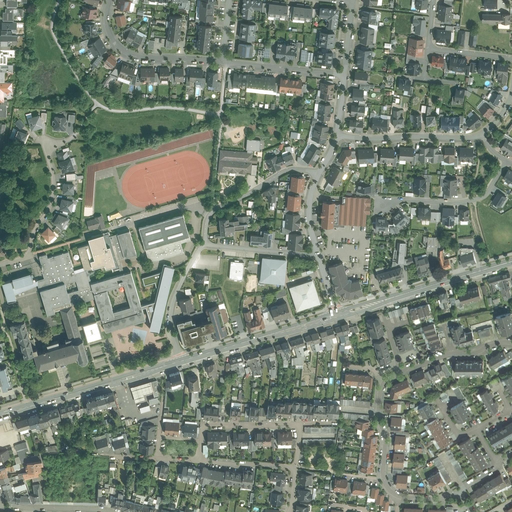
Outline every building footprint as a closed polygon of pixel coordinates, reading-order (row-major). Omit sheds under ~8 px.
[(124,0),(118,0),(117,7),(122,8),(122,9),(124,9),(129,9),(130,2),(130,1),(124,0)] [(255,0),(243,0),(242,10),(243,10),(242,16),(251,17),(252,13),(252,9),(260,10),(261,1),(256,0),(255,0)] [(417,8),(426,9),(427,0),(415,0),(415,2),(416,3),(416,6),(417,8)] [(97,9),(88,8),(88,5),(86,4),(85,7),(84,7),(83,12),(84,12),(83,17),(89,18),(89,16),(95,18),(97,9)] [(443,6),(441,5),(440,6),(439,12),(450,13),(451,7),(451,6),(443,6)] [(7,8),(6,8),(5,13),(3,13),(3,19),(4,19),(13,19),(14,14),(17,14),(17,15),(23,15),(23,9),(16,9),(7,8)] [(338,9),(326,8),(326,9),(320,8),(319,17),(323,17),(326,22),(326,26),(335,27),(336,21),(337,21),(338,9)] [(376,13),(362,11),(361,20),(369,21),(375,22),(375,21),(376,13)] [(502,15),(483,14),(483,22),(502,23),(510,23),(510,14),(502,14),(502,15)] [(124,15),(116,17),(118,25),(126,24),(124,15)] [(423,20),(413,19),(413,25),(416,25),(415,33),(424,34),(425,20),(423,20)] [(240,36),(254,38),(255,23),(241,21),(240,36)] [(13,22),(4,22),(2,22),(2,27),(3,27),(3,29),(8,30),(8,35),(11,36),(12,27),(16,27),(16,22),(13,22)] [(86,24),(85,24),(85,27),(84,27),(84,31),(85,31),(85,33),(89,33),(89,34),(89,33),(92,33),(92,34),(92,33),(96,33),(95,29),(96,29),(95,29),(95,27),(96,27),(95,27),(95,24),(94,24),(86,24)] [(131,26),(123,31),(125,34),(128,35),(130,30),(132,31),(133,29),(131,26)] [(368,28),(362,28),(361,32),(360,33),(359,36),(360,37),(361,37),(360,42),(364,42),(365,44),(367,44),(368,43),(372,43),(373,29),(374,29),(368,28)] [(132,31),(130,30),(128,35),(125,40),(131,43),(136,34),(137,33),(132,31)] [(445,31),(437,30),(436,41),(449,42),(450,32),(450,31),(445,31)] [(320,39),(334,41),(334,33),(327,32),(321,32),(320,39)] [(136,34),(131,43),(131,44),(137,47),(140,42),(143,37),(142,37),(136,34)] [(2,35),(1,35),(1,39),(0,38),(0,46),(1,47),(1,46),(10,47),(10,42),(17,42),(17,36),(11,36),(8,35),(2,35)] [(89,38),(81,41),(85,47),(88,45),(92,42),(90,38),(89,38)] [(92,42),(88,45),(91,50),(103,43),(100,38),(92,42)] [(420,40),(412,39),(412,42),(410,42),(409,42),(409,46),(421,48),(422,43),(423,43),(423,40),(420,40)] [(283,41),(278,41),(277,46),(276,56),(281,57),(281,58),(284,59),(286,44),(282,43),(283,41)] [(290,44),(286,44),(284,59),(288,59),(288,57),(294,58),(295,48),(295,43),(290,42),(290,44)] [(103,43),(91,50),(95,56),(106,49),(103,43)] [(238,54),(252,55),(252,45),(239,44),(238,54)] [(421,48),(409,46),(408,53),(416,54),(421,55),(421,48)] [(10,49),(1,49),(0,54),(0,53),(0,61),(7,61),(7,54),(11,54),(11,57),(16,57),(16,50),(10,49)] [(361,49),(358,49),(357,58),(370,59),(371,51),(368,50),(361,49)] [(100,54),(93,62),(97,65),(103,57),(100,54)] [(115,57),(111,54),(109,56),(104,61),(112,67),(116,62),(113,59),(115,57)] [(436,57),(432,56),(431,64),(434,65),(435,66),(438,66),(439,65),(442,66),(443,59),(443,57),(439,57),(439,56),(436,56),(436,57)] [(458,58),(450,57),(450,61),(449,61),(449,63),(449,69),(457,70),(458,58)] [(370,59),(357,58),(356,65),(364,66),(369,67),(370,59)] [(467,59),(458,58),(457,70),(465,71),(466,71),(466,65),(467,59)] [(492,62),(480,61),(479,64),(476,64),(476,70),(479,71),(478,73),(486,74),(487,71),(491,72),(491,71),(492,70),(492,68),(491,67),(492,62)] [(415,63),(408,62),(408,63),(408,68),(408,72),(418,73),(419,70),(420,70),(420,67),(419,67),(420,64),(415,63)] [(129,65),(123,63),(120,70),(118,75),(119,76),(125,78),(129,65)] [(508,64),(499,63),(498,69),(497,76),(500,77),(501,78),(500,81),(506,81),(507,74),(508,64)] [(0,64),(0,79),(4,80),(4,71),(13,70),(12,65),(7,65),(0,64)] [(135,67),(129,65),(125,78),(130,80),(131,80),(133,74),(135,67)] [(115,68),(110,74),(112,76),(118,78),(119,76),(118,75),(120,70),(115,68)] [(169,68),(160,68),(160,74),(160,80),(169,80),(169,68)] [(183,69),(179,69),(175,69),(175,74),(175,81),(183,81),(183,69)] [(214,72),(213,71),(211,71),(210,72),(209,72),(208,84),(214,85),(216,85),(217,81),(218,72),(214,72)] [(367,73),(355,72),(354,82),(360,83),(366,83),(367,73)] [(241,74),(234,73),(233,79),(233,87),(240,87),(240,85),(241,74)] [(248,75),(241,74),(240,85),(247,86),(248,75)] [(255,75),(248,75),(247,86),(246,87),(247,87),(246,91),(256,92),(257,85),(254,84),(255,77),(255,75)] [(268,77),(261,76),(261,78),(260,85),(257,85),(256,92),(266,93),(267,89),(268,77)] [(275,78),(268,77),(267,89),(273,90),(274,83),(275,78)] [(285,78),(281,78),(280,84),(279,90),(280,90),(286,91),(288,80),(287,80),(284,79),(285,78)] [(407,79),(403,79),(400,79),(398,88),(408,90),(409,90),(409,86),(410,81),(407,80),(407,79)] [(298,81),(295,81),(295,80),(294,80),(293,92),(299,92),(300,92),(301,86),(301,80),(298,80),(298,81)] [(4,83),(0,82),(0,97),(3,98),(3,88),(12,88),(12,83),(4,83)] [(323,83),(321,83),(321,87),(322,87),(321,90),(333,92),(333,84),(332,84),(323,83)] [(363,90),(353,89),(352,99),(362,100),(363,90)] [(465,90),(457,89),(456,96),(455,101),(457,101),(463,102),(464,95),(465,90)] [(333,92),(321,90),(321,96),(320,97),(325,98),(332,98),(333,92)] [(497,95),(495,93),(493,93),(493,94),(490,99),(498,104),(502,96),(499,94),(498,94),(497,95)] [(324,104),(319,103),(319,104),(318,111),(315,110),(315,111),(318,111),(319,111),(330,112),(331,105),(324,104)] [(486,105),(485,103),(479,109),(483,112),(482,113),(484,114),(485,114),(488,117),(494,110),(493,109),(489,106),(489,107),(486,105)] [(358,106),(351,105),(350,114),(356,114),(364,115),(365,107),(365,106),(358,106)] [(434,115),(429,116),(430,111),(431,110),(431,106),(427,106),(426,113),(426,116),(427,125),(435,124),(434,115)] [(400,110),(394,110),(394,118),(393,118),(394,127),(404,126),(403,118),(400,118),(400,116),(400,111),(400,110)] [(330,112),(319,111),(318,111),(315,111),(319,111),(318,118),(322,119),(329,120),(329,116),(330,116),(330,114),(330,112)] [(420,114),(413,115),(413,126),(421,125),(420,114)] [(474,114),(470,118),(469,119),(467,122),(467,123),(467,127),(472,128),(473,129),(476,126),(476,127),(481,123),(480,123),(482,121),(476,114),(474,114)] [(39,115),(29,118),(32,129),(42,126),(41,122),(40,118),(39,115)] [(66,118),(55,117),(55,121),(54,120),(53,125),(54,125),(54,129),(65,129),(65,126),(66,126),(66,121),(65,121),(66,118)] [(374,118),(373,117),(372,122),(371,128),(375,129),(378,130),(380,118),(374,118)] [(443,117),(442,117),(442,123),(442,125),(441,125),(441,129),(450,129),(450,128),(453,128),(453,117),(443,117)] [(386,119),(380,118),(378,130),(382,130),(385,130),(386,127),(387,120),(386,119)] [(356,120),(350,120),(349,129),(355,129),(361,130),(362,130),(363,122),(363,121),(356,120)] [(310,130),(310,131),(327,134),(328,127),(320,125),(315,124),(315,126),(314,131),(310,130)] [(28,133),(18,129),(14,139),(14,144),(19,144),(19,142),(24,144),(28,133)] [(327,134),(310,131),(314,132),(313,137),(312,139),(317,140),(325,142),(327,134)] [(504,135),(498,142),(503,145),(507,139),(508,138),(504,135)] [(511,141),(507,139),(503,145),(501,149),(503,151),(506,153),(511,142),(511,141)] [(32,145),(32,155),(42,154),(42,145),(32,145)] [(317,148),(312,145),(311,145),(308,151),(304,149),(317,157),(319,154),(321,150),(317,148)] [(290,146),(287,146),(287,150),(282,152),(282,155),(282,156),(285,162),(285,164),(294,161),(291,153),(290,146)] [(429,147),(420,147),(420,153),(419,160),(420,160),(428,161),(429,147)] [(438,147),(429,147),(428,161),(437,161),(438,154),(438,147)] [(317,157),(304,149),(308,151),(304,158),(303,158),(309,162),(313,164),(315,160),(317,157)] [(373,149),(366,150),(366,163),(374,162),(373,153),(373,149)] [(252,153),(221,150),(219,169),(250,172),(251,166),(251,164),(251,162),(252,157),(252,153)] [(350,150),(344,151),(338,160),(345,164),(346,163),(348,158),(351,158),(350,150)] [(366,150),(358,150),(358,154),(359,163),(366,163),(366,150)] [(63,152),(58,154),(60,162),(69,159),(66,151),(63,152)] [(276,156),(266,159),(268,165),(269,168),(270,168),(271,171),(280,167),(279,164),(277,158),(276,156)] [(282,156),(277,158),(279,164),(285,162),(282,156)] [(304,158),(301,157),(298,156),(297,162),(302,165),(306,165),(309,162),(303,158),(304,158)] [(60,162),(59,162),(60,165),(60,166),(61,166),(61,168),(61,169),(61,168),(63,172),(74,168),(70,158),(69,159),(60,162)] [(344,172),(334,167),(331,172),(341,178),(344,172)] [(510,182),(511,182),(511,170),(508,168),(503,177),(505,179),(504,181),(509,183),(510,182)] [(341,178),(331,172),(327,180),(329,181),(334,184),(337,185),(341,178)] [(423,179),(414,178),(414,181),(413,181),(413,189),(413,192),(424,192),(424,190),(425,190),(425,181),(424,181),(425,179),(423,179)] [(66,183),(63,183),(63,192),(73,193),(73,184),(66,183)] [(333,187),(328,184),(325,189),(330,192),(333,187)] [(276,187),(273,187),(272,188),(271,187),(261,193),(263,197),(268,194),(268,195),(268,200),(270,200),(270,209),(274,210),(275,200),(275,196),(276,187)] [(492,202),(500,207),(506,196),(498,191),(492,202)] [(370,198),(347,196),(346,204),(342,204),(334,203),(333,214),(333,223),(365,225),(366,214),(369,214),(370,198)] [(62,199),(60,208),(71,211),(73,201),(62,199)] [(321,213),(333,214),(334,203),(334,202),(323,201),(322,212),(321,212),(321,213)] [(426,208),(426,207),(422,207),(422,208),(419,208),(418,219),(429,219),(430,208),(426,208)] [(469,209),(461,209),(461,220),(469,220),(469,209)] [(400,210),(392,217),(394,220),(393,221),(394,222),(392,224),(388,223),(388,222),(386,221),(386,218),(376,218),(375,229),(387,230),(388,225),(390,226),(390,232),(395,232),(398,230),(394,225),(396,224),(399,227),(408,219),(400,210)] [(292,214),(287,213),(287,214),(286,220),(299,222),(300,218),(299,218),(299,215),(292,214)] [(333,214),(321,213),(321,215),(322,215),(321,225),(328,226),(332,226),(333,223),(333,214)] [(55,214),(51,221),(64,228),(70,219),(59,214),(58,215),(55,214)] [(183,214),(139,227),(145,248),(149,262),(183,252),(181,243),(190,240),(189,235),(183,214)] [(101,215),(95,217),(95,219),(87,221),(89,229),(98,227),(99,229),(105,227),(101,215)] [(248,216),(238,217),(238,220),(239,224),(247,223),(248,216)] [(299,222),(286,220),(285,227),(291,228),(298,228),(298,225),(299,225),(299,222)] [(229,225),(220,226),(221,234),(229,233),(229,227),(229,225)] [(60,232),(62,229),(57,226),(54,231),(63,237),(64,235),(60,232)] [(48,227),(42,233),(49,240),(55,234),(48,227)] [(44,278),(44,279),(38,281),(43,299),(47,314),(55,312),(54,310),(60,309),(72,305),(95,298),(102,319),(103,322),(105,331),(114,328),(145,319),(142,307),(146,306),(151,325),(150,329),(158,331),(173,268),(162,272),(142,277),(144,285),(155,282),(157,290),(154,301),(141,305),(131,271),(124,273),(121,274),(91,283),(87,270),(93,268),(104,264),(106,268),(112,266),(113,270),(119,268),(119,269),(117,260),(120,259),(136,254),(129,230),(109,236),(108,233),(103,235),(103,234),(88,239),(90,244),(77,247),(83,267),(74,270),(68,252),(47,258),(47,255),(46,254),(40,256),(39,256),(39,257),(41,264),(41,265),(40,265),(44,278)] [(272,232),(264,231),(261,231),(260,231),(261,231),(260,236),(251,235),(251,234),(250,243),(253,243),(253,244),(258,244),(258,243),(263,244),(262,244),(262,245),(271,246),(271,245),(271,240),(272,232)] [(290,234),(289,240),(302,242),(302,238),(302,235),(290,234)] [(439,237),(427,236),(427,245),(427,246),(433,246),(439,246),(439,237)] [(302,242),(289,240),(288,247),(301,248),(301,245),(302,245),(302,242)] [(396,260),(396,261),(399,262),(404,262),(404,259),(406,242),(398,242),(397,250),(399,250),(399,254),(397,253),(396,260)] [(448,259),(444,260),(443,255),(443,250),(438,249),(438,256),(442,270),(451,267),(448,259)] [(460,256),(463,266),(476,262),(473,252),(469,253),(467,254),(460,256)] [(419,259),(424,275),(428,274),(429,274),(427,266),(430,265),(427,257),(419,259)] [(286,260),(263,258),(261,276),(260,276),(259,282),(265,282),(265,281),(281,283),(280,290),(283,289),(286,260)] [(424,275),(419,259),(415,260),(417,268),(416,269),(418,277),(419,277),(419,276),(424,275)] [(399,262),(396,261),(396,260),(393,260),(393,261),(392,265),(392,266),(393,269),(396,277),(403,275),(401,269),(401,266),(400,267),(399,262)] [(229,261),(228,279),(242,279),(243,261),(229,261)] [(331,275),(345,271),(342,262),(332,265),(329,266),(331,275)] [(162,272),(173,268),(173,267),(166,265),(166,264),(164,263),(162,272)] [(313,269),(286,278),(287,280),(313,272),(313,269)] [(384,271),(387,280),(396,277),(393,269),(391,269),(384,271)] [(342,294),(350,280),(349,279),(347,280),(345,271),(331,275),(336,291),(342,294)] [(382,272),(376,274),(379,282),(387,280),(384,271),(382,272)] [(509,272),(501,275),(503,282),(507,295),(507,298),(511,297),(509,289),(510,289),(508,281),(511,280),(509,272)] [(10,280),(3,282),(9,301),(16,299),(14,293),(26,287),(25,283),(33,280),(31,273),(12,279),(12,280),(10,281),(10,280)] [(501,275),(496,277),(498,283),(499,287),(502,286),(502,289),(501,289),(503,295),(504,301),(508,300),(507,298),(507,295),(503,282),(501,275)] [(496,277),(488,279),(492,292),(496,291),(494,284),(498,283),(496,277)] [(312,280),(290,287),(296,305),(294,305),(296,311),(302,309),(302,308),(315,304),(315,305),(321,303),(319,297),(318,298),(312,280)] [(350,280),(342,294),(348,298),(363,293),(359,280),(352,282),(351,280),(350,280)] [(471,289),(467,290),(459,293),(461,298),(463,304),(482,298),(478,287),(471,289)] [(280,290),(274,292),(277,298),(287,294),(285,290),(285,288),(283,289),(280,290)] [(446,291),(439,294),(441,302),(443,302),(445,308),(448,307),(447,303),(449,302),(449,300),(446,291)] [(186,298),(180,299),(182,310),(183,309),(189,308),(192,308),(190,298),(190,297),(186,298)] [(461,298),(456,300),(455,308),(458,308),(459,309),(464,308),(463,304),(461,298)] [(286,302),(277,305),(278,307),(272,309),(275,319),(275,320),(291,315),(286,302)] [(428,304),(422,306),(425,315),(430,314),(428,304)] [(72,305),(60,309),(69,338),(65,339),(67,343),(71,342),(81,339),(79,330),(78,326),(72,305)] [(219,306),(206,310),(209,321),(211,329),(212,331),(214,338),(227,334),(223,322),(227,321),(227,320),(224,309),(223,308),(220,309),(219,306)] [(422,306),(416,308),(419,317),(425,315),(422,306)] [(259,308),(254,310),(256,318),(256,319),(254,320),(256,328),(260,327),(264,326),(262,318),(259,308)] [(416,308),(410,309),(411,313),(411,314),(411,315),(412,315),(413,319),(419,317),(416,308)] [(511,313),(496,317),(495,317),(496,321),(497,320),(499,326),(498,327),(499,331),(500,331),(501,334),(511,330),(511,317),(511,316),(511,312),(511,313)] [(491,313),(469,320),(472,331),(473,333),(489,328),(492,328),(495,338),(498,338),(492,320),(493,319),(491,313)] [(457,317),(451,319),(453,327),(460,326),(457,317)] [(183,320),(177,322),(184,346),(190,344),(190,343),(192,343),(192,344),(207,339),(205,333),(205,331),(211,329),(209,321),(196,325),(195,321),(192,322),(191,318),(185,320),(185,321),(183,321),(183,320)] [(379,318),(367,321),(370,331),(382,327),(379,318)] [(18,334),(25,356),(31,354),(34,353),(33,348),(24,320),(15,322),(18,334)] [(247,322),(246,322),(249,330),(253,329),(256,328),(254,320),(252,320),(247,322)] [(85,328),(88,340),(101,336),(97,324),(96,321),(83,324),(85,328)] [(341,325),(346,341),(346,343),(347,345),(350,344),(347,332),(350,331),(349,328),(347,323),(341,325)] [(434,324),(424,327),(425,332),(436,329),(434,324)] [(341,325),(335,327),(337,335),(342,334),(342,335),(340,335),(342,342),(346,341),(341,325)] [(453,327),(451,328),(452,329),(450,329),(451,332),(452,332),(454,338),(453,338),(454,341),(455,341),(455,342),(457,341),(458,345),(461,344),(461,345),(462,345),(463,346),(466,345),(465,344),(471,342),(472,344),(475,343),(474,341),(475,341),(473,333),(472,331),(466,333),(465,332),(464,332),(462,325),(460,326),(453,327)] [(382,327),(370,331),(372,336),(378,334),(383,333),(382,327)] [(332,328),(326,330),(330,341),(330,344),(332,343),(333,343),(332,338),(333,338),(333,336),(335,336),(332,328)] [(489,328),(478,332),(480,338),(491,335),(489,328)] [(436,329),(425,332),(427,337),(428,337),(437,334),(436,329)] [(326,330),(320,332),(322,339),(325,339),(325,340),(325,341),(327,350),(332,348),(331,347),(331,346),(330,344),(330,341),(326,330)] [(409,331),(396,335),(400,350),(413,346),(409,331)] [(318,332),(311,334),(314,342),(314,345),(315,348),(320,347),(318,341),(320,340),(318,332)] [(314,342),(311,334),(305,336),(307,344),(310,343),(311,346),(312,346),(313,349),(315,348),(314,345),(314,342)] [(437,334),(428,337),(430,342),(440,339),(439,334),(437,334)] [(303,337),(296,339),(302,356),(304,355),(305,355),(302,346),(305,345),(303,337)] [(79,360),(82,362),(86,361),(88,357),(82,338),(81,339),(71,342),(75,357),(78,356),(79,360)] [(302,356),(296,339),(290,341),(292,348),(295,348),(298,357),(302,356)] [(380,340),(374,342),(376,347),(386,344),(384,339),(380,340)] [(440,339),(430,342),(431,347),(431,348),(439,345),(442,344),(440,339)] [(42,344),(44,350),(59,345),(58,341),(47,344),(47,343),(42,344)] [(288,341),(281,343),(284,351),(284,353),(286,359),(290,358),(287,350),(290,349),(288,341)] [(57,363),(75,357),(71,342),(67,343),(59,345),(44,350),(38,352),(34,353),(35,355),(36,360),(38,365),(39,368),(57,363)] [(284,353),(284,351),(281,343),(275,345),(277,353),(281,352),(283,360),(286,359),(284,353)] [(386,344),(376,347),(380,363),(391,360),(386,344)] [(275,354),(273,346),(266,348),(269,356),(269,355),(271,364),(272,365),(271,365),(271,367),(275,366),(274,363),(276,362),(273,354),(275,354)] [(269,356),(266,348),(260,350),(262,357),(265,357),(268,365),(271,364),(269,355),(269,356)] [(261,368),(258,359),(260,358),(257,351),(251,352),(251,353),(253,360),(256,370),(254,370),(253,375),(261,374),(260,368),(261,368)] [(504,351),(501,352),(500,351),(498,353),(498,354),(499,354),(504,362),(509,359),(506,354),(504,351)] [(253,360),(251,353),(245,355),(247,362),(249,362),(252,371),(254,370),(256,370),(253,360)] [(504,362),(499,354),(498,354),(494,356),(499,365),(504,362)] [(243,366),(242,366),(242,364),(244,363),(242,355),(236,357),(240,371),(241,373),(244,372),(243,366)] [(302,356),(298,357),(295,358),(296,365),(303,365),(304,355),(302,356)] [(499,365),(494,356),(493,356),(491,357),(491,358),(489,359),(490,362),(493,367),(494,368),(499,365)] [(240,371),(236,357),(229,359),(232,367),(234,366),(235,369),(236,369),(237,372),(240,371)] [(469,375),(469,361),(456,361),(456,368),(455,368),(455,369),(456,369),(456,375),(469,375)] [(469,361),(469,375),(483,375),(483,369),(484,369),(484,368),(483,368),(483,361),(469,361)] [(215,363),(211,364),(211,365),(210,365),(209,365),(209,364),(207,365),(206,366),(207,366),(206,366),(208,374),(209,374),(209,377),(218,374),(217,372),(215,363)] [(450,372),(445,364),(441,365),(440,363),(434,365),(435,367),(439,376),(444,373),(446,377),(448,375),(447,373),(450,372)] [(3,390),(13,387),(6,366),(0,368),(0,383),(1,384),(3,390)] [(435,367),(430,369),(430,370),(427,372),(431,380),(434,378),(434,380),(440,377),(439,376),(435,367)] [(423,370),(418,372),(422,383),(427,381),(428,381),(424,373),(423,370)] [(180,372),(170,375),(171,380),(172,384),(176,383),(177,386),(181,384),(180,382),(183,381),(180,372)] [(422,383),(418,372),(412,375),(413,378),(417,385),(422,383)] [(509,390),(511,387),(511,373),(501,380),(505,386),(506,388),(507,388),(509,390)] [(196,376),(193,377),(188,378),(189,389),(193,389),(192,401),(197,402),(198,402),(198,401),(199,388),(198,377),(196,377),(196,376)] [(408,379),(393,386),(390,396),(398,397),(398,394),(412,388),(408,379)] [(151,382),(150,382),(153,392),(155,398),(158,397),(159,396),(157,391),(160,391),(157,380),(151,382)] [(153,392),(150,382),(151,382),(150,381),(131,387),(135,402),(145,399),(144,395),(153,392)] [(460,389),(455,392),(459,400),(464,397),(460,389)] [(487,390),(480,394),(483,399),(492,394),(490,391),(488,392),(487,390)] [(113,392),(108,394),(108,393),(104,395),(107,405),(113,403),(113,404),(114,404),(115,405),(113,406),(115,412),(118,411),(113,392)] [(492,394),(483,399),(486,404),(493,399),(491,397),(493,396),(492,394)] [(104,395),(101,396),(96,397),(99,407),(105,405),(106,408),(108,407),(107,405),(104,395)] [(96,397),(86,400),(88,404),(86,405),(88,412),(92,410),(92,409),(99,407),(96,397)] [(493,399),(486,404),(488,408),(497,403),(496,401),(494,402),(493,399)] [(427,401),(414,408),(416,411),(418,409),(428,403),(427,401)] [(78,402),(73,404),(76,412),(77,416),(82,414),(80,409),(78,402)] [(292,403),(285,402),(284,405),(283,416),(287,416),(288,415),(291,416),(290,417),(291,417),(291,415),(292,403)] [(307,404),(292,402),(292,403),(291,415),(294,415),(297,416),(299,416),(303,416),(305,416),(307,404)] [(463,402),(451,409),(452,411),(452,412),(453,413),(454,414),(455,417),(456,419),(457,419),(458,422),(471,414),(463,402)] [(394,403),(386,403),(386,411),(396,412),(397,404),(394,403)] [(428,403),(418,409),(421,414),(433,407),(432,405),(430,406),(428,403)] [(497,403),(488,408),(491,413),(498,409),(497,407),(499,406),(497,403)] [(72,415),(71,415),(70,413),(76,412),(73,404),(66,406),(68,414),(69,417),(70,421),(73,420),(72,415)] [(284,405),(276,404),(276,406),(275,415),(278,415),(278,416),(282,416),(283,416),(284,405)] [(313,404),(307,404),(305,416),(306,416),(311,416),(310,417),(312,417),(312,416),(313,404)] [(276,406),(268,405),(267,416),(275,417),(275,415),(276,406)] [(66,406),(59,408),(62,416),(60,416),(61,418),(61,420),(65,419),(64,415),(68,414),(66,406)] [(212,407),(205,406),(204,418),(206,418),(207,417),(208,419),(210,419),(212,407)] [(233,406),(233,408),(231,408),(230,417),(240,418),(241,406),(233,406)] [(218,408),(212,407),(210,419),(213,419),(214,418),(215,419),(217,419),(218,412),(219,408),(218,408)] [(259,407),(250,407),(249,417),(258,418),(259,407)] [(433,407),(421,414),(424,419),(426,417),(434,413),(432,410),(434,408),(433,407)] [(58,409),(47,412),(50,421),(54,420),(54,422),(58,421),(58,419),(61,418),(60,416),(58,409)] [(47,412),(38,415),(41,426),(51,423),(50,421),(47,412)] [(38,415),(28,417),(31,427),(36,425),(37,427),(41,426),(38,415)] [(28,417),(17,421),(19,428),(19,429),(28,427),(29,431),(32,430),(31,427),(28,417)] [(429,423),(427,424),(430,429),(442,422),(441,420),(439,421),(437,418),(429,423)] [(353,420),(352,424),(356,424),(355,427),(362,428),(369,429),(370,427),(368,426),(369,421),(368,421),(366,421),(362,421),(359,421),(356,420),(353,420)] [(442,422),(430,429),(432,434),(443,428),(441,425),(443,423),(442,422)] [(511,422),(489,436),(495,447),(511,437),(511,422)] [(443,428),(432,434),(435,438),(447,431),(447,430),(444,431),(443,428)] [(447,431),(435,438),(438,443),(448,437),(446,434),(448,433),(447,431)] [(219,433),(208,433),(208,445),(208,446),(219,446),(219,444),(219,433)] [(448,437),(438,443),(441,448),(453,441),(452,439),(450,440),(448,437)] [(106,438),(101,439),(104,450),(106,449),(108,451),(109,448),(107,442),(106,438)] [(124,438),(119,440),(122,450),(123,450),(125,451),(127,449),(124,438)] [(470,438),(460,444),(463,449),(473,443),(471,441),(471,440),(470,438)] [(104,450),(101,439),(96,441),(97,445),(99,451),(104,450)] [(119,440),(113,441),(115,445),(117,452),(122,450),(119,440)] [(473,443),(463,449),(466,454),(467,453),(476,449),(476,448),(474,446),(473,443)] [(142,444),(141,444),(140,451),(152,452),(152,449),(153,449),(153,445),(151,445),(142,444)] [(476,449),(467,453),(470,459),(480,453),(479,450),(477,447),(476,448),(476,449)] [(21,449),(17,451),(21,463),(27,462),(26,457),(25,454),(25,451),(24,451),(23,449),(21,449)] [(7,450),(0,452),(0,459),(9,457),(7,450)] [(480,453),(470,459),(473,464),(483,458),(482,455),(481,452),(480,453)] [(483,458),(473,464),(477,470),(487,464),(485,460),(483,458)] [(42,460),(27,462),(28,472),(38,470),(41,470),(41,465),(43,465),(42,460)] [(441,462),(436,465),(440,471),(441,472),(445,470),(441,462)] [(13,465),(0,468),(0,477),(8,475),(6,470),(9,469),(10,471),(11,470),(11,471),(15,470),(13,465)] [(169,467),(162,465),(159,475),(166,477),(169,467)] [(196,468),(183,465),(180,480),(193,483),(196,468)] [(207,468),(203,467),(200,481),(207,483),(207,482),(210,469),(207,469),(207,468)] [(225,472),(210,469),(207,482),(223,485),(224,481),(225,472)] [(28,472),(23,473),(24,477),(25,480),(32,477),(33,477),(39,476),(38,470),(28,472)] [(243,474),(225,470),(225,472),(224,481),(241,485),(243,474)] [(247,472),(244,472),(244,470),(243,474),(241,485),(240,487),(241,487),(241,486),(246,487),(246,486),(252,487),(254,472),(253,472),(253,473),(250,473),(250,471),(247,470),(247,472)] [(440,471),(437,472),(437,471),(434,472),(434,474),(433,474),(432,473),(430,475),(430,476),(428,477),(435,490),(438,488),(439,488),(440,487),(442,486),(443,485),(444,485),(447,483),(445,480),(444,478),(441,472),(440,471)] [(284,474),(271,472),(270,480),(274,480),(273,483),(274,483),(275,484),(277,484),(283,485),(284,485),(285,476),(283,476),(284,474)] [(305,474),(302,473),(301,477),(300,477),(299,482),(305,483),(306,483),(307,484),(308,483),(309,483),(309,479),(311,479),(311,476),(311,475),(305,474)] [(504,480),(501,474),(498,476),(497,476),(495,478),(500,488),(506,484),(507,484),(504,480)] [(495,478),(494,478),(492,479),(492,480),(490,481),(489,481),(495,491),(500,488),(495,478)] [(9,481),(1,483),(3,488),(11,486),(14,485),(16,485),(14,480),(13,480),(10,481),(9,481)] [(495,491),(489,481),(487,482),(487,483),(484,484),(490,494),(491,494),(490,493),(495,491)] [(16,485),(14,485),(16,491),(19,490),(26,487),(24,482),(16,485)] [(40,483),(33,484),(34,492),(30,494),(33,502),(43,503),(40,483)] [(490,494),(484,484),(482,486),(480,488),(480,487),(485,497),(490,494)] [(11,486),(3,488),(7,499),(15,497),(11,486)] [(26,487),(19,490),(21,497),(29,495),(26,487)] [(480,487),(477,489),(475,491),(475,492),(479,499),(480,500),(485,497),(480,487)] [(106,495),(100,495),(100,493),(101,493),(101,488),(98,488),(98,504),(105,504),(106,495)] [(133,502),(126,500),(124,508),(124,509),(132,511),(135,497),(136,497),(136,496),(137,493),(133,492),(132,499),(133,500),(133,502)] [(280,493),(273,492),(273,493),(272,497),(271,497),(271,503),(274,503),(275,504),(276,504),(277,503),(282,504),(282,500),(283,501),(284,497),(283,497),(283,494),(280,493)] [(117,498),(113,497),(111,505),(118,507),(120,499),(121,493),(119,493),(117,498)] [(118,507),(124,508),(126,500),(122,499),(123,494),(121,493),(120,499),(118,507)] [(136,497),(135,497),(132,511),(136,511),(140,511),(143,504),(143,502),(140,501),(141,499),(136,497)] [(143,504),(140,511),(147,511),(150,500),(148,500),(147,503),(148,503),(147,505),(143,504)] [(150,500),(147,511),(154,511),(156,507),(150,506),(151,505),(152,505),(153,501),(150,500)] [(167,510),(162,508),(160,511),(170,511),(172,504),(169,503),(167,510)]
